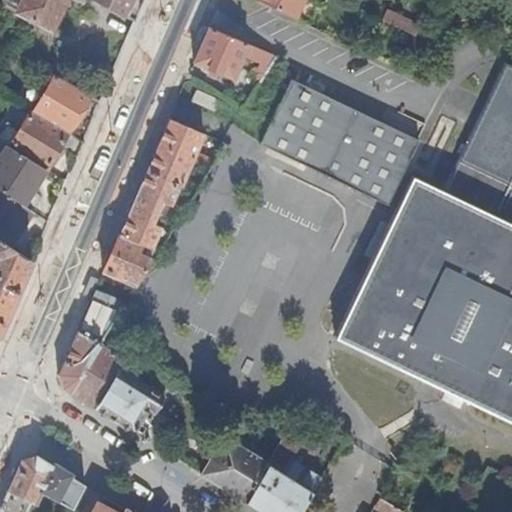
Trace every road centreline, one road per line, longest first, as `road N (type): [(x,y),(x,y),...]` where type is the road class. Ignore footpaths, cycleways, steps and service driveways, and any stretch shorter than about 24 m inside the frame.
road 1 (tertiary): [(11,395),(183,0)]
road 2 (unknown): [(199,0),(372,78),(422,79),(497,41),(511,42)]
road 3 (residential): [(11,395),(193,511)]
